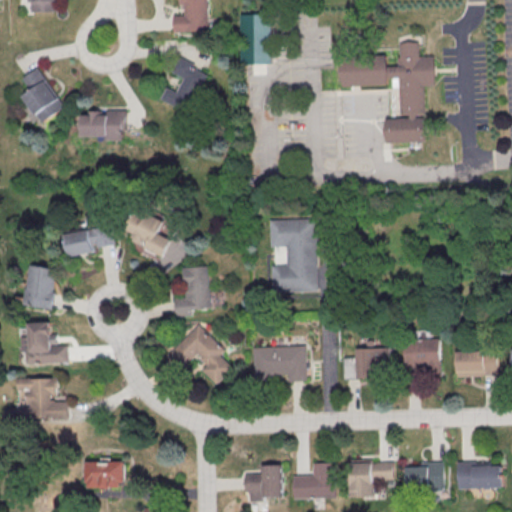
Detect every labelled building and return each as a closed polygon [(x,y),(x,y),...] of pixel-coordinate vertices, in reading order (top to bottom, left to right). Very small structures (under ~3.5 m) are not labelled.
[(55,0),(30,0),(30,11),(56,11),(55,0)] [(205,0),(207,31),(172,33),(171,16),(183,16),(182,5),(178,5),(177,0),(205,0)] [(241,14),(242,63),(272,62),(271,13),(241,14)] [(425,114),(417,115),(417,119),(424,118),(425,141),(388,144),(387,120),(410,119),(410,115),(402,115),(400,78),(387,79),(387,85),(342,88),(340,59),(386,56),(387,68),(399,67),(398,59),(401,59),(401,45),(419,43),(420,58),(433,57),(435,86),(424,86),(425,114)] [(205,76),(187,112),(161,99),(166,88),(176,93),(183,79),(170,72),(178,56),(193,64),(191,68),(205,76)] [(65,108),(39,66),(23,77),(32,90),(24,95),(42,123),(65,108)] [(83,135),(108,135),(108,139),(126,139),(125,109),(105,109),(105,112),(83,112),(83,135)] [(172,238),(174,233),(178,224),(178,218),(159,211),(137,209),(128,229),(136,232),(135,245),(145,249),(149,249),(165,256),(172,238)] [(271,246),(286,245),(287,264),(272,264),(273,291),(318,290),(316,218),(271,219),(271,246)] [(67,234),(72,256),(98,250),(97,247),(116,243),(112,224),(67,234)] [(27,304),(53,308),(60,268),(33,264),(27,304)] [(184,267),(186,297),(175,297),(176,316),(192,315),(192,308),(211,307),(208,265),(184,267)] [(51,321),(29,322),(30,328),(21,328),(22,352),(26,352),(26,362),(68,361),(68,344),(58,344),(58,334),(52,334),(51,321)] [(225,350),(199,323),(168,354),(182,368),(197,354),(208,364),(202,369),(217,384),(234,368),(221,355),(225,350)] [(400,340),(401,364),(440,363),(439,339),(400,340)] [(253,348),(254,383),(273,382),(273,376),(287,375),(287,382),(306,381),(304,346),(253,348)] [(344,377),(389,377),(389,347),(356,347),(356,357),(344,357),(344,377)] [(455,352),(456,376),(495,375),(494,351),(455,352)] [(20,378),(20,392),(28,392),(28,404),(21,404),(21,418),(69,417),(69,398),(58,399),(57,377),(20,378)] [(88,459),(88,487),(126,487),(126,460),(88,459)] [(350,461),(351,485),(390,484),(390,460),(350,461)] [(405,462),(406,486),(445,485),(444,461),(405,462)] [(457,462),(458,486),(497,484),(497,461),(457,462)] [(293,476),(294,498),(336,496),(335,462),(313,462),(313,476),(293,476)] [(242,476),(243,499),(282,498),(281,474),(242,476)]
